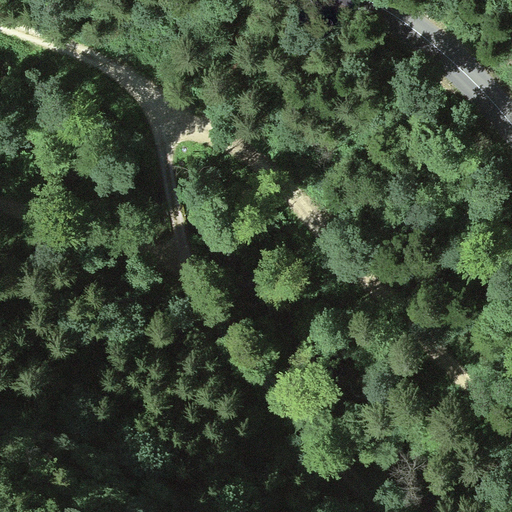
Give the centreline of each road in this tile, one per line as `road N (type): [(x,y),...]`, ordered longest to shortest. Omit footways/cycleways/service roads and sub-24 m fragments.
road 1 (track): [(149,86),(214,128),(511,417)]
road 2 (track): [(182,264),(284,404),(384,511)]
road 3 (track): [(0,205),(182,264)]
road 4 (tertiary): [(369,0),(443,53),(511,124)]
road 5 (track): [(149,86),(182,264)]
road 6 (track): [(0,14),(149,86)]
